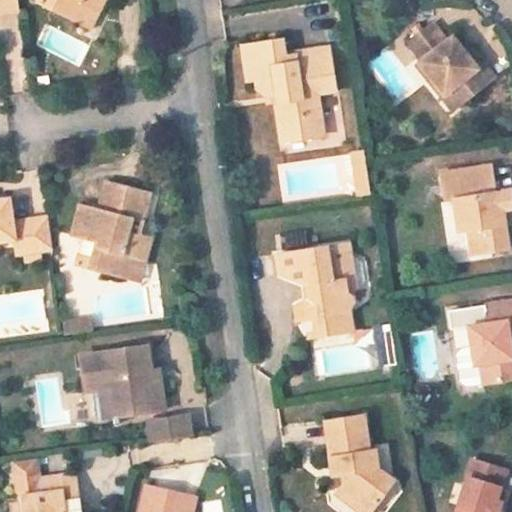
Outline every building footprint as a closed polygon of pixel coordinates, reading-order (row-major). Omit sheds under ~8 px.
[(0,0),(0,12),(20,10),(18,0),(0,0)] [(50,0),(50,2),(85,19),(94,0),(99,2),(100,0),(50,0)] [(97,25),(110,0),(100,0),(99,2),(94,0),(85,19),(97,25)] [(477,72),(467,59),(453,39),(447,44),(434,27),(409,44),(422,63),(417,67),(429,84),(435,80),(446,96),(456,88),(466,100),(495,79),(485,66),(477,72)] [(338,92),(330,48),(295,53),(294,55),(291,57),(289,57),(287,57),(285,56),(284,53),(282,39),(241,44),(246,80),(253,80),(253,86),(254,90),(258,94),(262,97),(268,97),(276,96),(277,99),(278,105),(275,106),(280,145),(315,141),(312,118),(324,117),(320,94),(338,92)] [(485,66),(476,53),(467,59),(477,72),(485,66)] [(466,100),(456,88),(446,96),(435,80),(429,84),(450,112),(466,100)] [(327,139),(324,117),(312,118),(315,141),(327,139)] [(356,196),(372,195),(370,149),(354,150),(356,196)] [(506,209),(511,208),(511,190),(499,192),(495,166),(445,174),(449,201),(458,200),(462,223),(474,231),(476,246),(497,244),(497,254),(511,251),(511,246),(509,227),(506,209)] [(81,242),(93,243),(108,245),(104,274),(142,279),(144,254),(150,255),(153,233),(139,231),(139,217),(150,219),(154,190),(109,183),(105,212),(86,210),(81,242)] [(53,249),(49,217),(16,222),(12,201),(0,201),(0,242),(16,241),(18,254),(53,249)] [(156,282),(162,235),(153,233),(150,255),(144,254),(142,279),(156,282)] [(364,259),(355,253),(353,239),(280,252),(284,273),(312,282),(314,294),(307,299),(310,316),(318,315),(322,333),(356,327),(354,317),(358,311),(369,296),(364,259)] [(104,274),(108,245),(93,243),(90,272),(104,274)] [(497,254),(497,244),(476,246),(478,257),(497,254)] [(511,383),(511,379),(505,344),(511,343),(511,304),(482,310),(485,328),(467,332),(471,352),(460,354),(454,363),(458,385),(467,391),(511,383)] [(94,331),(93,319),(63,322),(65,335),(69,334),(94,331)] [(379,327),(381,367),(399,366),(397,326),(379,327)] [(174,413),(170,383),(162,383),(160,372),(156,347),(91,356),(95,392),(108,391),(119,390),(122,419),(174,413)] [(170,383),(168,370),(160,372),(162,383),(170,383)] [(122,419),(119,390),(108,391),(113,420),(122,419)] [(375,511),(382,511),(404,483),(380,467),(376,446),(369,446),(363,412),(326,419),(332,461),(348,459),(349,470),(352,489),(348,493),(375,511)] [(198,440),(196,420),(156,425),(158,445),(198,440)] [(349,470),(348,459),(332,461),(334,473),(349,470)] [(78,504),(74,476),(36,482),(34,461),(12,464),(17,496),(21,498),(23,511),(64,511),(64,506),(78,504)] [(503,490),(509,473),(476,463),(457,511),(500,511),(504,503),(499,500),(503,490)] [(193,511),(197,496),(154,485),(152,486),(145,511),(193,511)] [(504,503),(507,494),(503,490),(499,500),(504,503)] [(375,511),(348,493),(344,499),(362,511),(375,511)] [(203,511),(206,498),(197,496),(193,511),(203,511)]
